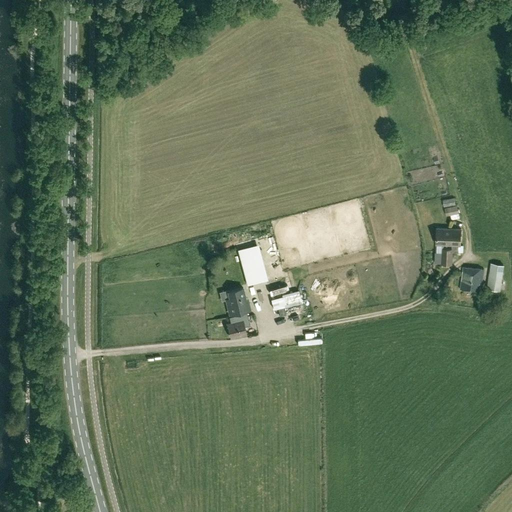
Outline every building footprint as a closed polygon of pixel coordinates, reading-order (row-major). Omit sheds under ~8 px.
[(446,215),(449,215),(458,213),(457,206),(448,208),(444,208),(446,215)] [(443,252),(442,263),(452,264),(453,251),(458,251),(459,244),(460,245),(461,228),(437,227),(436,252),(443,252)] [(260,246),(241,251),(249,284),(268,279),(260,246)] [(505,289),(506,262),(494,262),(493,289),(505,289)] [(480,292),(483,269),(463,267),(460,290),(480,292)] [(235,312),(236,314),(238,314),(237,312),(250,308),(248,301),(246,302),(242,287),(228,291),(230,298),(226,299),(228,306),(230,306),(232,313),(235,312)] [(277,310),(306,301),(302,288),(273,297),(277,310)] [(246,311),(238,314),(236,314),(229,316),(231,322),(227,323),(231,337),(246,333),(245,325),(250,324),(246,311)]
